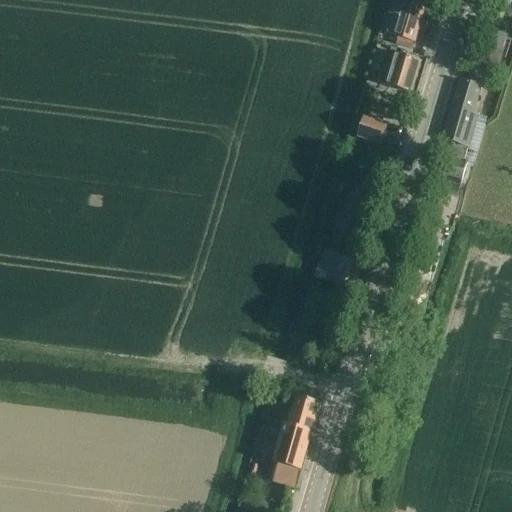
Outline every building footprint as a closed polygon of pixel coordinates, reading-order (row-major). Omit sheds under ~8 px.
[(391,0),(387,14),(393,16),(388,35),(394,38),(394,37),(412,42),(424,0),(391,0)] [(483,44),(476,68),(497,74),(504,50),(503,50),(507,39),(487,33),(484,44),(483,44)] [(410,93),(420,63),(395,55),(385,86),(410,93)] [(459,82),(451,108),(472,115),(480,88),(481,83),(469,80),(468,84),(459,82)] [(442,180),(438,193),(456,198),(460,186),(467,162),(463,160),(467,146),(471,131),(476,116),(472,115),(451,108),(451,109),(442,139),(453,142),(449,156),(442,180)] [(382,147),(388,126),(364,119),(358,140),(382,147)] [(431,197),(420,234),(429,236),(434,238),(437,228),(432,226),(435,215),(440,200),(431,197)] [(420,238),(410,273),(421,277),(432,241),(420,238)] [(353,294),(363,267),(324,251),(314,279),(353,294)] [(294,489),(319,405),(295,398),(287,427),(284,426),(273,464),(277,466),(273,482),(294,489)] [(256,456),(269,460),(274,445),(260,441),(256,456)]
